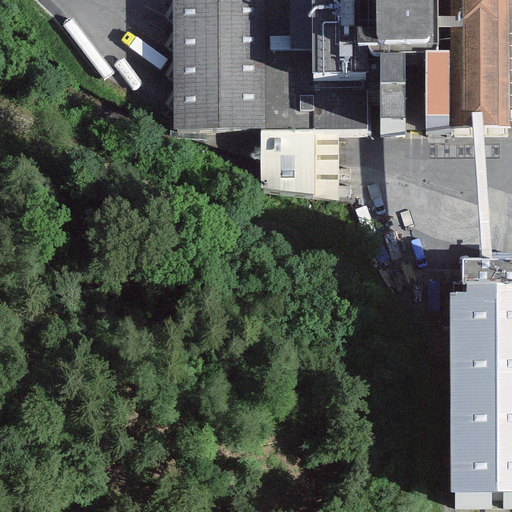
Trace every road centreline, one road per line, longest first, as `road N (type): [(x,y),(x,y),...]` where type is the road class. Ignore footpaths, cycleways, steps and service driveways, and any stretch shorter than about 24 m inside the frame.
road 1 (track): [(0,72),(329,335),(386,511)]
road 2 (track): [(0,436),(171,511)]
